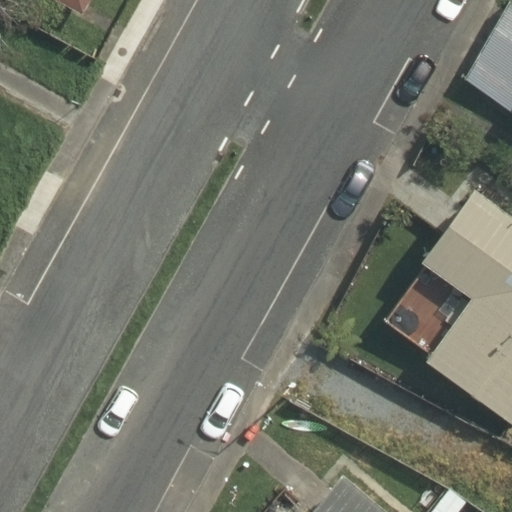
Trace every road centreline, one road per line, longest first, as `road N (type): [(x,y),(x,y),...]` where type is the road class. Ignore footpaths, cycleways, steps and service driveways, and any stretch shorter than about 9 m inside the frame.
road 1 (unclassified): [(0,453),(232,47)]
road 2 (unclassified): [(326,110),(103,511)]
road 3 (track): [(169,151),(0,61)]
road 4 (unclassified): [(391,0),(326,110)]
